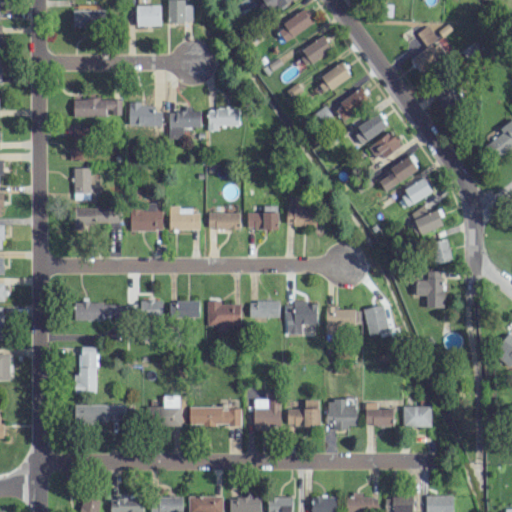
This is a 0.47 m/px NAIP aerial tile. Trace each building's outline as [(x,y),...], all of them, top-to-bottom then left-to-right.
[(167,0),(167,22),(191,23),(192,4),(184,4),(183,0),(167,0)] [(262,0),(270,12),(287,0),(262,0)] [(160,25),(160,4),(135,5),(135,25),(160,25)] [(72,9),(72,27),(104,26),(104,8),(72,9)] [(275,25),(283,39),(312,25),(305,10),(275,25)] [(425,45),(436,37),(427,24),(416,32),(425,45)] [(331,49),(321,35),(301,49),(311,63),(331,49)] [(446,53),(435,39),(410,59),(421,73),(446,53)] [(321,72),(328,88),(349,78),(343,63),(321,72)] [(464,101),(450,83),(434,96),(447,114),(464,101)] [(342,120),(369,100),(360,87),(332,107),(342,120)] [(72,115),(120,115),(120,98),(72,99),(72,115)] [(128,125),(161,125),(161,111),(154,111),(154,104),(128,103),(128,125)] [(206,130),(217,130),(217,124),(238,125),(238,108),(207,108),(206,130)] [(168,138),(182,137),(182,127),(200,127),(199,110),(191,110),(191,109),(167,110),(168,138)] [(360,143),(386,126),(377,113),(352,130),(360,143)] [(511,146),(511,118),(498,128),(501,133),(484,145),(494,159),(511,146)] [(69,161),(90,160),(89,126),(72,127),(72,148),(68,148),(69,161)] [(375,159),(399,146),(392,132),(367,144),(375,159)] [(384,190),(417,169),(408,156),(376,177),(384,190)] [(73,199),(89,199),(88,167),(72,167),(73,199)] [(405,205),(431,193),(425,179),(399,190),(405,205)] [(178,212),(178,205),(168,205),(168,229),(198,228),(198,212),(178,212)] [(246,212),(246,228),(277,229),(277,205),(263,205),(262,212),(246,212)] [(409,211),(419,234),(444,224),(437,208),(427,213),(423,205),(409,211)] [(129,230),(161,230),(161,206),(129,206),(129,230)] [(72,229),(85,229),(85,222),(119,222),(119,207),(72,207),(72,229)] [(285,224),(315,225),(315,208),(285,207),(285,224)] [(239,212),(207,212),(207,228),(239,229),(239,212)] [(450,260),(447,238),(427,242),(431,263),(450,260)] [(414,294),(425,294),(425,306),(442,307),(442,270),(426,270),(425,279),(414,279),(414,294)] [(162,300),(139,299),(139,319),(161,319),(162,300)] [(198,300),(168,301),(168,317),(198,316),(198,300)] [(278,300),(249,300),(248,316),(278,317),(278,300)] [(300,324),(316,323),(316,301),(292,302),(292,308),(285,308),(286,334),(300,333),(300,324)] [(73,320),(123,319),(123,302),(73,303),(73,320)] [(206,325),(217,325),(217,327),(239,327),(239,302),(206,302),(206,325)] [(388,330),(381,304),(362,309),(368,335),(388,330)] [(324,308),(325,330),(359,329),(359,307),(324,308)] [(511,361),(511,334),(508,331),(492,350),(509,365),(511,361)] [(95,346),(78,346),(78,374),(73,374),(73,392),(96,392),(95,346)] [(0,379),(9,380),(9,353),(0,353),(0,379)] [(279,424),(279,391),(265,390),(265,399),(253,398),(252,429),(267,429),(267,424),(279,424)] [(144,406),(145,426),(179,425),(179,395),(162,396),(163,406),(144,406)] [(286,409),(286,426),(319,426),(318,399),(303,399),(304,408),(286,409)] [(345,399),(325,399),(325,423),(332,423),(332,429),(347,429),(347,425),(356,425),(356,404),(345,404),(345,399)] [(392,408),(375,408),(376,402),(364,402),(364,424),(392,424),(392,408)] [(125,404),(74,404),(74,422),(125,422),(125,404)] [(402,426),(430,426),(430,405),(401,406),(402,426)] [(188,424),(239,424),(239,407),(188,407),(188,424)] [(345,511),(376,511),(376,496),(361,496),(361,494),(345,494),(345,511)] [(424,511),(452,511),(452,494),(424,494),(424,511)] [(142,511),(142,496),(109,497),(110,511),(142,511)] [(181,511),(181,496),(149,496),(149,511),(181,511)] [(187,511),(221,511),(221,496),(187,496),(187,511)] [(228,511),(259,511),(259,496),(228,496),(228,511)] [(291,511),(291,496),(266,496),(267,511),(291,511)] [(336,511),(336,496),(310,496),(310,511),(336,511)] [(384,511),(411,511),(412,496),(384,496),(384,511)] [(80,511),(98,511),(98,498),(80,498),(80,511)]
